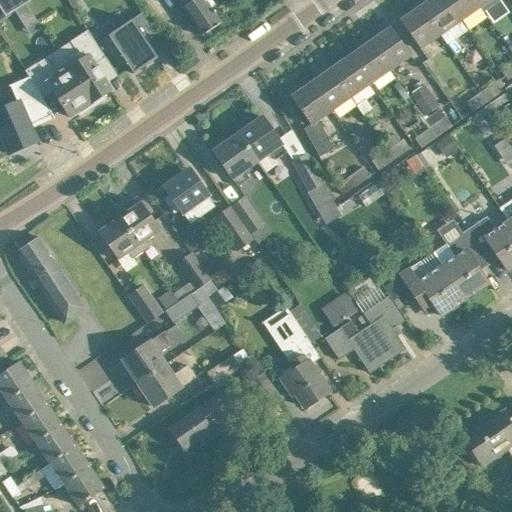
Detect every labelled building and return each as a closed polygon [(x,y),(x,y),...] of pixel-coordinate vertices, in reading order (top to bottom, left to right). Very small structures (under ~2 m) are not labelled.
[(0,0),(0,8),(5,17),(32,0),(0,0)] [(210,0),(177,0),(202,36),(221,24),(221,23),(214,14),(216,13),(214,10),(212,11),(210,8),(214,5),(210,0)] [(445,0),(429,0),(421,6),(440,34),(448,45),(467,31),(460,21),(445,0)] [(475,0),(445,0),(460,21),(480,7),(475,0)] [(475,0),(480,7),(483,11),(499,0),(475,0)] [(421,6),(400,20),(411,37),(420,49),(440,34),(421,6)] [(132,20),(108,36),(134,74),(158,58),(146,41),(156,35),(142,13),(132,20)] [(390,27),(371,40),(391,69),(410,56),(390,27)] [(87,30),(70,41),(76,51),(62,60),(92,107),(107,98),(104,94),(111,90),(95,64),(105,58),(87,30)] [(371,40),(351,54),(371,83),(391,69),(371,40)] [(351,54),(332,68),(351,97),(371,83),(351,54)] [(35,63),(24,70),(29,77),(42,98),(53,91),(69,117),(76,113),(78,116),(92,107),(62,60),(41,73),(35,63)] [(511,75),(511,62),(501,71),(507,79),(511,75)] [(332,68),(311,82),(331,111),(351,97),(332,68)] [(17,103),(0,110),(0,133),(9,154),(36,142),(29,126),(52,116),(54,119),(55,119),(42,98),(29,77),(10,86),(17,103)] [(496,81),(480,92),(487,101),(502,90),(496,81)] [(331,111),(311,82),(291,97),(310,125),(304,129),(319,157),(334,149),(318,120),(331,111)] [(487,101),(480,92),(465,103),(471,112),(487,101)] [(237,134),(257,162),(265,174),(279,164),(276,160),(287,153),(262,117),(237,134)] [(446,117),(430,127),(436,136),(452,125),(446,117)] [(436,136),(430,127),(415,138),(421,147),(436,136)] [(257,162),(237,134),(213,152),(238,187),(251,178),(246,170),(257,162)] [(403,140),(387,151),(393,158),(408,147),(403,140)] [(393,158),(387,151),(372,162),(377,169),(393,158)] [(293,162),(309,191),(322,184),(306,155),(293,162)] [(363,168),(336,187),(342,194),(368,176),(363,168)] [(178,176),(164,186),(169,195),(163,199),(174,214),(180,210),(190,224),(215,207),(208,197),(191,172),(181,180),(178,176)] [(131,209),(120,217),(144,252),(155,245),(150,238),(160,230),(137,197),(128,204),(131,209)] [(245,197),(231,207),(251,235),(264,226),(245,197)] [(251,235),(231,207),(214,218),(237,252),(254,239),(251,235)] [(486,216),(466,230),(482,255),(492,248),(507,271),(511,268),(511,226),(509,222),(496,230),(486,216)] [(144,252),(120,217),(108,225),(105,220),(95,227),(118,261),(128,253),(133,260),(144,252)] [(442,266),(464,300),(488,284),(473,261),(482,255),(466,230),(462,233),(454,219),(436,231),(445,244),(432,253),(442,266)] [(17,251),(65,323),(86,309),(38,237),(17,251)] [(211,280),(198,262),(191,252),(177,262),(196,290),(211,280)] [(464,300),(442,266),(429,275),(420,261),(399,275),(422,310),(432,303),(441,316),(464,300)] [(395,281),(385,287),(393,300),(404,293),(395,281)] [(161,314),(158,309),(141,286),(126,296),(147,324),(161,314)] [(211,298),(219,309),(233,300),(225,288),(211,298)] [(322,306),(333,325),(357,312),(347,293),(322,306)] [(191,294),(164,312),(172,324),(199,306),(191,294)] [(351,320),(324,338),(339,360),(354,350),(358,357),(369,373),(406,349),(397,336),(390,326),(403,318),(405,321),(406,320),(395,304),(388,294),(384,297),(361,313),(369,324),(358,331),(351,320)] [(289,312),(306,338),(311,345),(322,338),(300,305),(289,312)] [(276,321),(293,347),(306,338),(289,312),(276,321)] [(122,360),(137,384),(164,365),(157,354),(172,344),(164,332),(150,342),(149,341),(138,348),(138,349),(122,360)] [(294,371),(271,385),(281,399),(290,393),(292,396),(293,396),(293,395),(295,393),(305,407),(328,392),(308,362),(307,362),(299,349),(286,357),(294,371)] [(249,361),(242,350),(207,373),(214,384),(249,361)] [(0,375),(0,390),(7,401),(33,383),(19,362),(0,375)] [(164,365),(137,384),(153,407),(180,389),(180,387),(195,377),(187,366),(172,376),(164,365)] [(281,399),(271,385),(263,373),(251,381),(269,407),(281,399)] [(7,401),(21,422),(47,404),(33,383),(7,401)] [(224,391),(185,418),(169,430),(171,432),(169,434),(175,442),(177,441),(183,451),(197,441),(202,448),(217,437),(210,427),(236,409),(229,399),(224,391)] [(21,422),(36,443),(62,426),(47,404),(21,422)] [(503,414),(465,439),(482,465),(497,455),(494,451),(506,443),(511,452),(511,416),(508,420),(503,414)] [(36,443),(50,464),(75,446),(62,426),(36,443)] [(451,437),(440,443),(447,455),(458,448),(451,437)] [(63,484),(64,485),(90,468),(75,446),(50,464),(41,470),(53,490),(63,484)] [(90,468),(64,485),(78,506),(104,489),(90,468)] [(22,494),(17,486),(12,479),(4,484),(9,492),(14,499),(22,494)]
